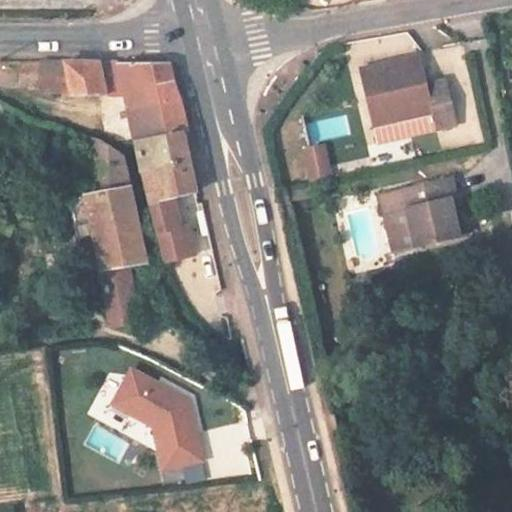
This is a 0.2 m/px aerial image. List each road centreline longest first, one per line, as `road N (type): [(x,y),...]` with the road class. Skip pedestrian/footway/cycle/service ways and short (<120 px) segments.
road 1 (primary): [(190,41),(244,263),(275,336)]
road 2 (primary): [(275,336),(269,262),(223,41)]
road 3 (tertiary): [(497,0),(223,41)]
road 4 (unknown): [(84,343),(257,402),(287,386)]
road 5 (tertiary): [(190,41),(0,40)]
road 6 (primary): [(275,336),(317,511)]
